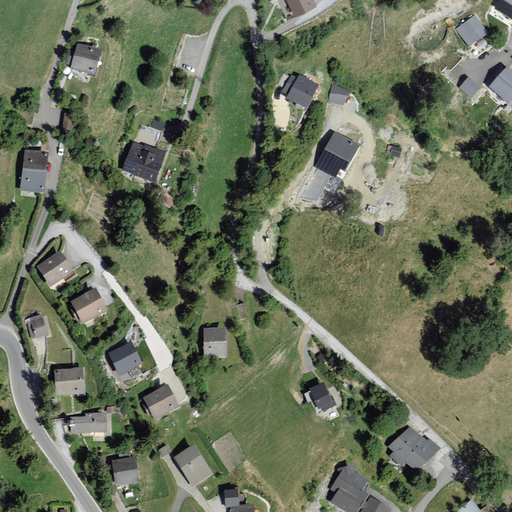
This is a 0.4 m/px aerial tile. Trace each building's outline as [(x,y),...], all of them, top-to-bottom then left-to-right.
[(310,9),(305,0),(281,0),(290,18),(310,9)] [(511,15),(511,0),(497,0),(495,4),(511,15)] [(484,39),(472,21),(456,31),(468,49),(484,39)] [(96,52),(75,46),(69,71),(90,76),(96,52)] [(510,105),(511,103),(511,68),(509,65),(489,85),(510,105)] [(291,74),(281,93),(287,96),(297,77),(291,74)] [(309,109),(320,85),(299,75),(288,99),(309,109)] [(332,83),(328,99),(347,103),(350,87),(332,83)] [(356,151),(332,138),(314,170),(335,181),(339,174),(342,176),(356,151)] [(151,183),(161,157),(132,145),(121,172),(151,183)] [(39,194),(42,155),(22,153),(18,192),(39,194)] [(69,272),(56,254),(35,268),(47,287),(69,272)] [(102,311),(91,292),(69,304),(80,323),(102,311)] [(35,356),(43,355),(43,336),(39,318),(28,320),(35,356)] [(222,330),(203,331),(204,361),(223,360),(222,330)] [(135,367),(126,346),(107,355),(116,376),(135,367)] [(78,371),(77,371),(52,372),(53,397),(79,396),(78,371)] [(304,390),(300,382),(295,385),(298,392),(304,390)] [(330,407),(321,386),(309,391),(316,406),(320,405),(322,411),(330,407)] [(174,409),(164,389),(142,401),(152,420),(174,409)] [(83,416),(83,420),(70,420),(71,436),(103,435),(103,416),(83,416)] [(424,444),(408,429),(389,450),(394,455),(391,458),(400,467),(404,463),(416,474),(437,451),(427,442),(424,444)] [(165,448),(158,453),(162,458),(168,454),(165,448)] [(208,477),(190,449),(173,460),(190,488),(208,477)] [(134,485),(130,461),(110,464),(114,488),(134,485)] [(362,483),(350,476),(350,470),(336,472),(337,476),(328,492),(333,495),(328,504),(341,511),(353,511),(362,496),(356,493),(362,483)] [(232,492),(221,493),(223,508),(234,507),(232,492)] [(386,511),(369,501),(368,501),(360,511),(386,511)] [(489,511),(487,509),(483,511),(477,511),(471,503),(458,511),(489,511)]
